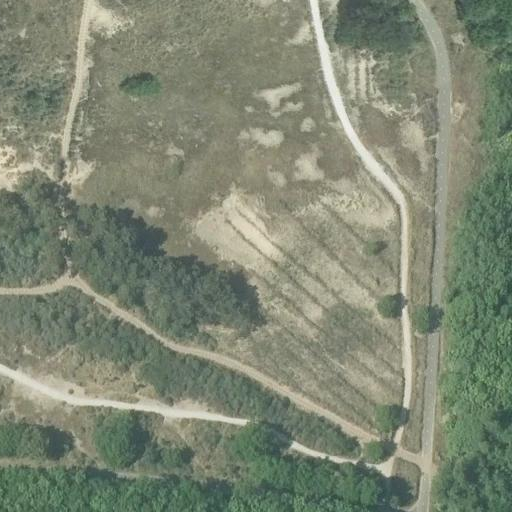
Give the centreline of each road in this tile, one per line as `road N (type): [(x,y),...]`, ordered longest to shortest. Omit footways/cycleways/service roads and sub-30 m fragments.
road 1 (unknown): [(484,511),(460,479),(127,323),(71,282),(0,292)]
road 2 (unknown): [(82,0),(59,191),(71,282)]
